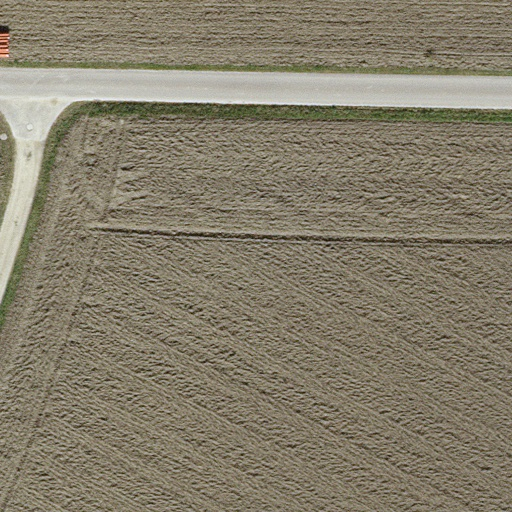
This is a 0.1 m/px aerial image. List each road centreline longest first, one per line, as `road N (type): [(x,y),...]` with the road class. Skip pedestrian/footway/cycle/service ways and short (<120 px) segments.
road 1 (residential): [(0,88),(511,99)]
road 2 (track): [(0,277),(16,231),(40,89)]
